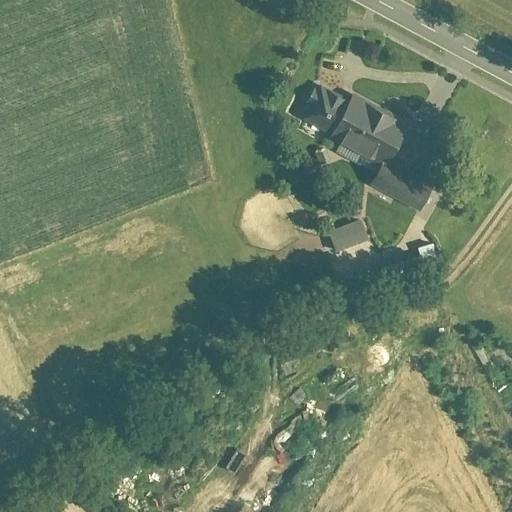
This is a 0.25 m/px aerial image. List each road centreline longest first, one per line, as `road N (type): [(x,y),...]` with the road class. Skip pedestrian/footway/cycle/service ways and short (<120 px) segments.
road 1 (track): [(7,511),(222,359),(290,328),(361,310),(404,309)]
road 2 (secondary): [(511,73),(374,0)]
